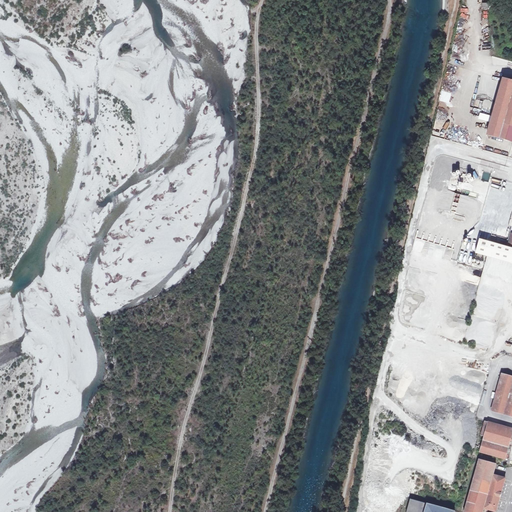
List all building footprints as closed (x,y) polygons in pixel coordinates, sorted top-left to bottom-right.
[(511,80),(503,78),(487,135),(511,142),(511,80)] [(475,148),(476,143),(456,138),(455,142),(475,148)] [(488,182),(491,174),(484,172),(481,179),(488,182)] [(480,239),(475,253),(487,256),(488,255),(511,261),(511,248),(480,239)] [(486,256),(481,278),(478,288),(483,289),(484,283),(494,285),(496,276),(506,278),(506,280),(510,281),(511,273),(508,272),(511,262),(486,256)] [(511,416),(511,376),(502,374),(492,411),(511,416)] [(480,452),(505,459),(511,435),(511,428),(485,421),(481,435),(484,436),(480,452)] [(496,511),(506,478),(494,474),(497,464),(479,459),(463,511),(483,511),(484,508),(496,511)] [(411,499),(406,511),(454,511),(455,511),(411,499)]
